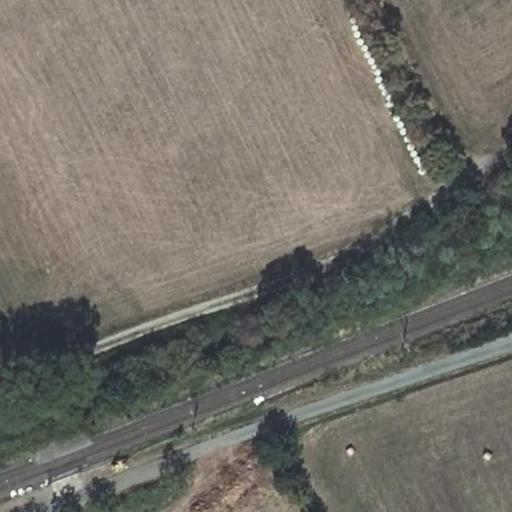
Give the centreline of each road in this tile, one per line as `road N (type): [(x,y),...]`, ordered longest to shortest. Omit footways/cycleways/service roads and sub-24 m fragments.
road 1 (unclassified): [(45,511),(511,341)]
road 2 (track): [(375,0),(455,147),(495,163),(511,155)]
